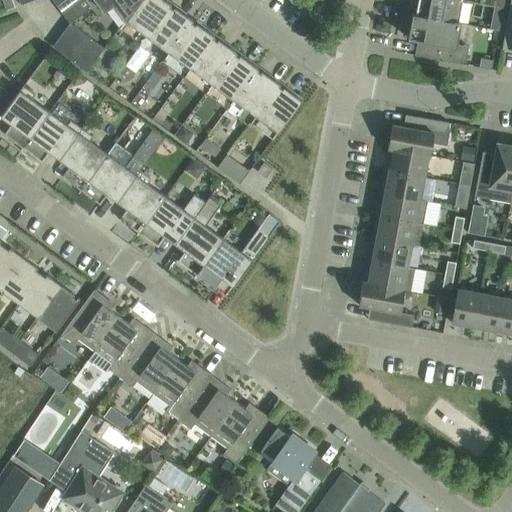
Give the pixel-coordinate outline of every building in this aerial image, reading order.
[(15,6),(12,0),(2,0),(6,10),(15,6)] [(74,0),(86,0),(87,1),(88,0),(64,0),(57,6),(61,11),(74,0)] [(92,7),(87,1),(86,0),(74,0),(61,11),(69,22),(70,22),(71,23),(92,7)] [(125,19),(138,0),(96,0),(103,9),(115,0),(116,0),(127,14),(124,19),(125,19)] [(147,35),(170,2),(167,0),(138,0),(125,19),(147,35)] [(458,22),(462,0),(415,0),(414,4),(417,5),(415,13),(412,13),(412,14),(461,23),(461,22),(458,22)] [(511,0),(510,0),(502,49),(511,50),(511,0)] [(169,51),(192,18),(174,5),(173,7),(170,5),(171,3),(170,2),(147,35),(169,51)] [(499,30),(503,8),(494,6),(489,29),(499,30)] [(457,43),(461,23),(412,14),(408,38),(418,39),(415,55),(465,64),(469,46),(457,43)] [(190,67),(214,34),(196,21),(195,23),(191,21),(193,19),(192,18),(169,51),(190,67)] [(92,38),(71,23),(70,22),(69,22),(52,46),(87,72),(94,62),(99,55),(87,46),(92,38)] [(212,83),(236,50),(218,37),(216,39),(213,37),(215,35),(214,34),(190,67),(212,83)] [(234,99),(258,66),(240,53),(238,55),(235,53),(237,51),(236,50),(212,83),(234,99)] [(491,69),(493,60),(481,57),(479,67),(491,69)] [(256,115),(280,82),(262,69),(260,71),(257,69),(258,67),(258,66),(234,99),(256,115)] [(278,131),(302,98),(283,85),(282,87),(279,85),(280,83),(280,82),(256,115),(278,131)] [(21,150),(49,111),(32,98),(35,94),(23,85),(0,116),(11,124),(4,134),(22,147),(20,150),(21,150)] [(63,154),(82,128),(71,120),(75,114),(57,101),(49,111),(21,150),(21,151),(23,148),(42,161),(49,152),(59,159),(63,154)] [(431,145),(445,147),(450,122),(418,116),(416,128),(392,124),(388,147),(429,155),(431,145)] [(183,125),(175,136),(186,144),(195,133),(183,125)] [(79,193),(107,153),(89,140),(93,136),(82,128),(59,159),(69,166),(62,176),(80,189),(78,192),(79,193)] [(208,136),(201,145),(216,156),(223,147),(208,136)] [(117,201),(140,170),(145,163),(116,142),(107,153),(79,193),(81,190),(100,204),(107,194),(117,201)] [(511,196),(511,194),(511,145),(504,144),(498,143),(496,151),(496,153),(483,151),(474,196),(511,202),(511,198),(511,196)] [(463,145),(460,160),(472,163),(475,147),(463,145)] [(424,177),(428,155),(429,155),(388,147),(388,148),(389,148),(388,153),(390,153),(389,159),(387,158),(385,169),(424,177)] [(249,170),(227,154),(217,167),(240,183),(249,170)] [(195,158),(187,170),(198,178),(207,166),(195,158)] [(266,178),(273,169),(264,162),(257,171),(266,178)] [(420,199),(424,177),(385,169),(383,181),(385,181),(384,187),(382,186),(381,192),(420,199)] [(137,235),(165,196),(147,183),(151,178),(140,170),(117,201),(127,209),(120,218),(138,232),(136,235),(137,235)] [(470,185),(473,172),(464,171),(462,184),(470,185)] [(468,198),(470,185),(462,184),(459,197),(468,198)] [(427,200),(420,199),(381,192),(380,197),(382,198),(381,203),(379,203),(377,214),(416,222),(423,223),(427,200)] [(175,243),(197,213),(205,202),(194,194),(183,209),(165,196),(137,235),(139,232),(158,246),(165,236),(175,243)] [(195,277),(223,238),(205,225),(220,204),(209,196),(205,202),(197,213),(175,243),(185,251),(178,261),(196,274),(194,277),(195,277)] [(473,205),(471,212),(483,214),(484,207),(473,205)] [(233,286),(281,221),(269,212),(241,251),(223,238),(195,277),(195,278),(197,275),(216,288),(223,279),(233,286)] [(423,223),(416,222),(377,214),(374,225),(377,226),(376,232),(373,231),(372,237),(412,244),(419,245),(423,223)] [(462,230),(464,217),(456,216),(453,229),(462,230)] [(460,243),(462,230),(453,229),(451,241),(460,243)] [(408,266),(412,244),(372,237),(371,242),(374,243),(373,248),(370,248),(368,259),(408,266)] [(488,250),(490,242),(474,239),(472,247),(488,250)] [(504,253),(505,245),(490,242),(488,250),(504,253)] [(0,289),(24,257),(10,247),(8,249),(4,246),(0,250),(0,289)] [(19,303),(41,273),(36,269),(38,267),(24,257),(0,289),(19,303)] [(415,268),(408,266),(368,259),(366,270),(368,271),(367,276),(365,276),(364,281),(363,281),(405,289),(410,290),(415,268)] [(454,275),(456,262),(447,261),(445,273),(454,275)] [(37,316),(61,284),(47,274),(45,276),(41,273),(19,303),(37,316)] [(451,288),(454,275),(445,273),(443,286),(451,288)] [(400,312),(405,289),(363,281),(359,304),(382,309),(380,321),(412,327),(414,314),(400,312)] [(56,330),(80,298),(78,296),(76,298),(73,296),(74,294),(61,284),(37,316),(56,330)] [(474,326),(480,292),(457,288),(451,322),(474,326)] [(94,350),(120,316),(110,309),(115,303),(94,289),(61,334),(74,343),(78,338),(94,350)] [(496,330),(502,296),(480,292),(474,326),(496,330)] [(511,332),(511,298),(502,296),(496,330),(511,332)] [(120,377),(153,331),(133,317),(129,323),(120,316),(94,350),(89,358),(106,371),(108,368),(120,377)] [(2,326),(0,327),(0,343),(11,351),(20,340),(2,326)] [(153,393),(178,359),(169,352),(173,346),(153,331),(120,377),(132,386),(136,381),(153,393)] [(39,354),(20,340),(11,351),(30,366),(39,354)] [(178,419),(211,374),(191,359),(187,365),(178,359),(153,393),(169,405),(165,410),(178,419)] [(211,435),(236,401),(227,394),(231,388),(211,374),(178,419),(190,428),(194,423),(211,435)] [(236,462),(270,417),(249,402),(245,408),(236,401),(211,435),(227,447),(223,452),(236,462)] [(121,417),(117,422),(125,429),(132,420),(127,416),(121,417)] [(152,425),(142,438),(157,449),(167,436),(152,425)] [(296,511),(320,480),(303,468),(316,451),(292,433),(290,436),(277,427),(261,450),(274,459),(271,462),(293,478),(275,503),(286,511),(296,511)] [(481,456),(494,438),(478,427),(465,445),(481,456)] [(83,509),(81,511),(108,511),(122,492),(98,477),(114,452),(81,430),(49,479),(51,480),(53,477),(69,488),(64,497),(83,509)] [(24,439),(14,454),(26,462),(36,447),(24,439)] [(163,441),(156,452),(165,458),(168,459),(175,448),(163,441)] [(152,449),(144,463),(157,471),(165,458),(156,452),(152,449)] [(227,460),(219,470),(226,476),(234,465),(227,460)] [(0,511),(24,511),(43,484),(16,466),(0,490),(0,511)] [(359,484),(360,483),(343,471),(313,511),(378,511),(385,503),(359,484)] [(151,475),(146,483),(163,494),(168,486),(151,475)] [(156,511),(157,511),(159,511),(160,511),(154,508),(163,494),(146,483),(126,511),(156,511)]
